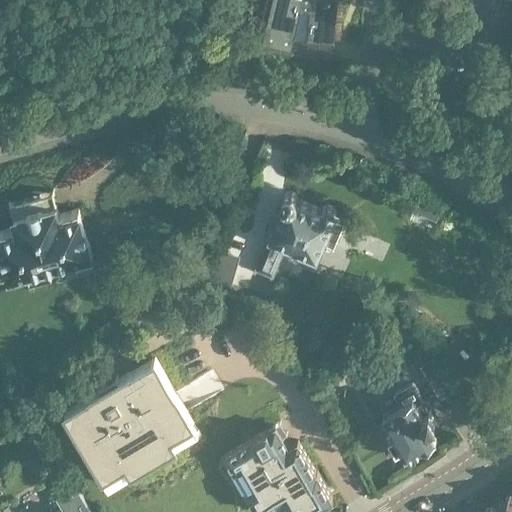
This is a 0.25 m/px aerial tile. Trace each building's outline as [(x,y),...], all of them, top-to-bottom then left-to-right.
[(256,0),(251,22),(253,22),(253,20),(266,24),(265,26),(266,27),(264,33),(263,33),(262,38),(293,45),(296,32),(302,32),(308,33),(307,35),(335,37),(337,0),(256,0)] [(256,269),(274,276),(287,245),(316,257),(323,241),(335,246),(346,220),(335,215),(336,213),(334,206),(328,204),(322,206),(321,208),(297,197),(296,195),(294,192),(290,190),(287,191),(283,194),(282,197),(283,201),(284,203),(275,224),(272,222),(266,234),(270,236),(256,269)] [(14,215),(17,225),(0,229),(0,239),(2,246),(0,246),(0,277),(0,279),(10,276),(11,278),(27,273),(30,284),(52,277),(50,267),(72,261),(73,267),(74,268),(75,268),(77,269),(93,265),(95,263),(80,207),(60,212),(54,191),(11,203),(14,215)] [(416,326),(439,338),(447,323),(424,311),(416,326)] [(67,413),(44,427),(59,449),(79,436),(104,476),(125,463),(130,472),(143,464),(139,457),(158,446),(162,452),(177,443),(172,434),(193,422),(155,357),(65,410),(67,413)] [(433,357),(419,366),(434,390),(449,381),(442,368),(440,369),(433,357)] [(400,403),(382,414),(396,437),(388,441),(396,455),(404,450),(406,453),(422,444),(423,445),(437,437),(429,424),(436,420),(429,408),(427,409),(422,400),(423,399),(412,382),(394,393),(397,398),(400,403)] [(254,437),(225,454),(234,469),(241,465),(252,485),(246,489),(260,511),(285,496),(294,511),(312,511),(313,511),(314,508),(332,497),(316,471),(297,440),(288,445),(276,424),(268,429),(267,428),(253,436),(254,437)] [(78,511),(80,511),(89,505),(75,485),(55,498),(63,509),(57,511),(78,511)] [(499,509),(508,511),(511,511),(511,492),(511,495),(506,497),(504,504),(501,503),(499,509)]
